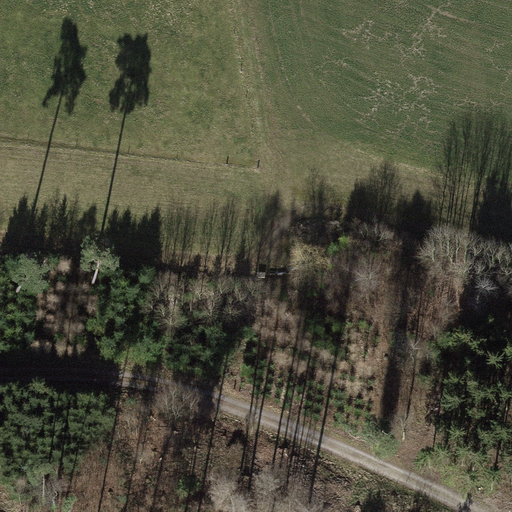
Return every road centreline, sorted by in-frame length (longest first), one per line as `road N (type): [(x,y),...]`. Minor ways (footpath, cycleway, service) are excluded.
road 1 (track): [(0,378),(175,385),(299,420),(442,481),(484,511)]
road 2 (track): [(0,247),(246,266)]
road 3 (track): [(281,214),(332,211),(511,254)]
road 4 (track): [(242,0),(281,214)]
